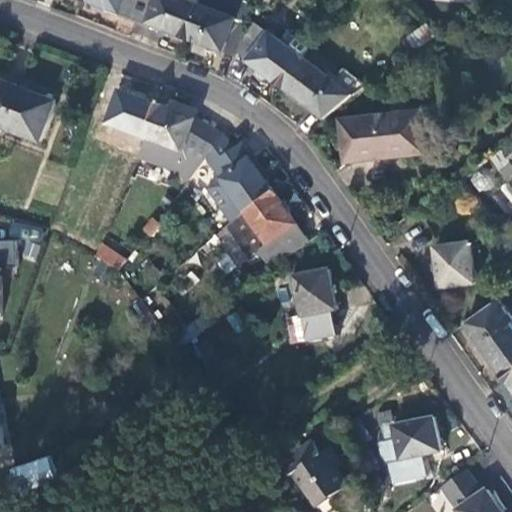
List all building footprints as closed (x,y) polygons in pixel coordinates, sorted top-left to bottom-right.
[(104,0),(137,13),(142,0),(104,0)] [(142,0),(137,13),(190,32),(202,0),(142,0)] [(255,6),(241,0),(202,0),(190,32),(227,47),(238,15),(250,20),(255,6)] [(241,48),(284,80),(306,52),(312,45),(301,36),(304,31),(292,23),(283,35),(255,13),(241,48)] [(241,48),(250,20),(238,15),(227,47),(240,51),(241,48)] [(339,76),(306,52),(284,80),(330,113),(344,102),(350,97),(356,93),(337,78),(339,76)] [(348,63),(339,76),(337,78),(356,93),(372,80),(348,63)] [(60,95),(4,74),(0,84),(0,114),(46,133),(60,95)] [(124,84),(112,117),(148,131),(161,99),(124,84)] [(199,113),(161,99),(148,131),(140,151),(180,167),(193,177),(210,153),(198,144),(188,140),(199,113)] [(346,114),(351,156),(430,149),(426,106),(346,114)] [(239,144),(228,131),(210,153),(226,174),(212,184),(235,216),(239,213),(244,209),(276,186),(276,185),(270,176),(255,155),(249,159),(239,144)] [(511,137),(503,145),(511,156),(511,137)] [(245,141),(239,144),(249,159),(255,155),(245,141)] [(258,153),(255,155),(270,176),(274,174),(258,153)] [(484,165),(468,178),(481,194),(496,181),(484,165)] [(504,213),(511,209),(511,185),(510,182),(493,191),(504,213)] [(233,219),(255,250),(264,243),(276,259),(282,254),(312,235),(276,186),(244,209),(239,213),(235,216),(233,219)] [(154,221),(151,217),(142,228),(146,232),(154,221)] [(158,225),(156,222),(154,221),(146,232),(148,232),(151,234),(158,225)] [(0,301),(4,302),(1,255),(18,255),(17,227),(0,227),(0,301)] [(511,240),(505,231),(494,239),(502,251),(511,243),(511,240)] [(128,258),(106,234),(99,250),(118,270),(128,258)] [(444,281),(477,278),(472,237),(439,240),(444,281)] [(340,303),(334,266),(300,270),(306,308),(340,303)] [(511,313),(498,295),(468,316),(507,370),(511,367),(511,313)] [(438,412),(399,419),(405,452),(444,445),(438,412)] [(323,498),(353,478),(341,460),(346,457),(335,439),(326,445),(318,435),(289,455),(298,468),(300,466),(323,498)] [(49,458),(6,467),(11,491),(54,482),(49,458)] [(487,485),(470,463),(445,480),(467,511),(510,511),(489,483),(487,485)]
